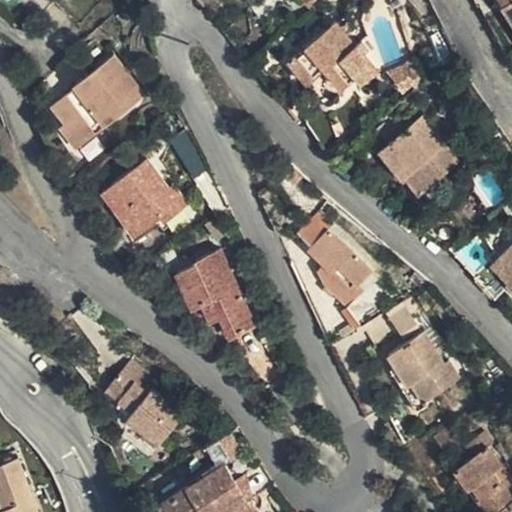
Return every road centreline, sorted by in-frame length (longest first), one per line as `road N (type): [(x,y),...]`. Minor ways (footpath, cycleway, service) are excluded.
road 1 (residential): [(177,16),(173,45),(371,472),(359,499)]
road 2 (residential): [(511,339),(352,206),(213,37),(177,16)]
road 3 (residential): [(359,499),(342,507),(317,503),(291,481),(241,394),(76,265)]
road 4 (residential): [(76,265),(72,232),(0,66)]
road 5 (residential): [(116,511),(82,430),(57,398),(31,388)]
road 6 (residential): [(31,388),(34,413),(84,511)]
